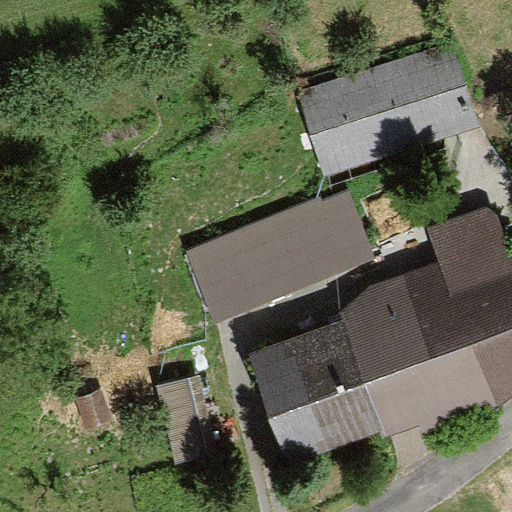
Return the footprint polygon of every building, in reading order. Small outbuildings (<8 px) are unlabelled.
[(468,125),(444,48),(295,94),(319,171),(468,125)] [(364,261),(338,194),(186,253),(212,320),(364,261)] [(307,342),(244,363),(282,479),(489,412),(511,395),(511,267),(493,211),(421,234),(431,263),(346,291),(307,342)] [(194,383),(153,392),(167,466),(209,458),(194,383)] [(95,398),(69,405),(77,432),(102,424),(95,398)]
